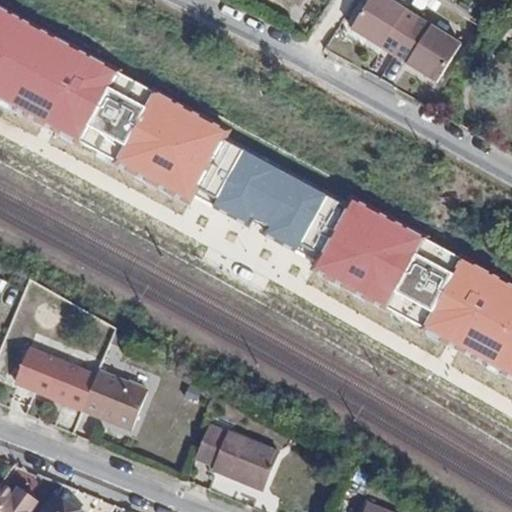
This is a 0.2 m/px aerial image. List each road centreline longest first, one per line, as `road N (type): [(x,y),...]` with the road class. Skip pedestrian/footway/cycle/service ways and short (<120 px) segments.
road 1 (residential): [(511,173),(185,0)]
road 2 (residential): [(0,431),(205,511)]
